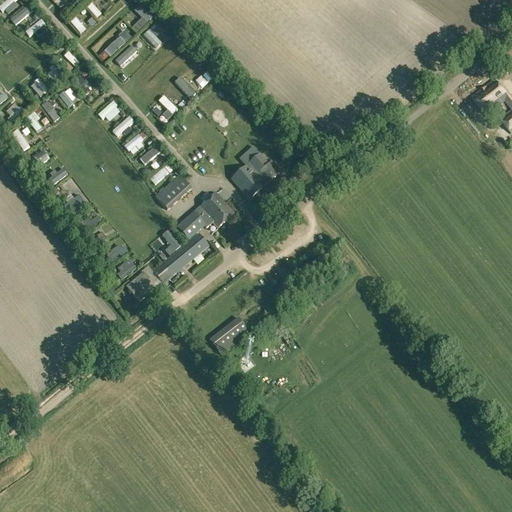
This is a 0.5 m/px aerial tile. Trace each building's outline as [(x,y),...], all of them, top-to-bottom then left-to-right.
[(0,7),(5,14),(21,2),(20,0),(7,0),(0,6),(0,7)] [(91,0),(90,0),(85,5),(97,18),(103,13),(91,0)] [(20,22),(32,11),(26,5),(15,16),(20,22)] [(37,32),(45,23),(40,18),(28,31),(38,40),(41,36),(37,32)] [(80,35),(89,32),(85,21),(77,24),(80,35)] [(68,51),(64,56),(77,69),(81,65),(68,51)] [(107,57),(103,52),(98,57),(102,61),(107,57)] [(50,69),(56,73),(60,68),(54,64),(50,69)] [(73,69),(67,64),(62,69),(68,74),(73,69)] [(51,71),(48,75),(56,80),(59,76),(51,71)] [(35,81),(46,95),(51,91),(39,77),(35,81)] [(86,96),(92,93),(86,80),(88,79),(86,77),(79,80),(86,96)] [(492,112),(504,103),(509,99),(495,81),(472,98),(486,117),(492,112)] [(67,92),(62,95),(69,110),(75,106),(67,92)] [(12,110),(24,100),(21,97),(9,107),(12,110)] [(46,106),(55,125),(62,122),(52,102),(46,106)] [(117,102),(100,112),(105,121),(110,117),(111,117),(122,111),(117,102)] [(504,112),(510,109),(507,103),(501,106),(504,112)] [(13,109),(5,115),(9,121),(18,116),(13,109)] [(511,110),(500,120),(511,136),(511,110)] [(20,129),(15,132),(25,152),(30,149),(20,129)] [(133,154),(147,144),(141,136),(127,146),(133,154)] [(146,168),(166,156),(160,147),(141,158),(146,168)] [(230,180),(249,201),(277,175),(281,171),(271,161),(268,164),(253,147),(239,160),(245,167),(230,180)] [(37,160),(39,167),(52,163),(50,156),(37,160)] [(154,167),(159,172),(163,168),(157,163),(154,167)] [(64,171),(51,180),(56,187),(69,178),(64,171)] [(155,198),(167,211),(191,189),(179,176),(155,198)] [(183,235),(188,241),(204,227),(206,229),(212,223),(217,229),(234,214),(215,193),(209,199),(206,195),(201,199),(205,203),(177,228),(183,235)] [(63,208),(70,218),(86,206),(79,197),(63,208)] [(152,273),(162,285),(209,247),(198,235),(152,273)] [(115,266),(131,253),(127,248),(111,261),(115,266)] [(127,289),(139,303),(155,289),(143,274),(137,279),(138,280),(127,289)] [(209,341),(223,360),(252,337),(238,319),(209,341)]
